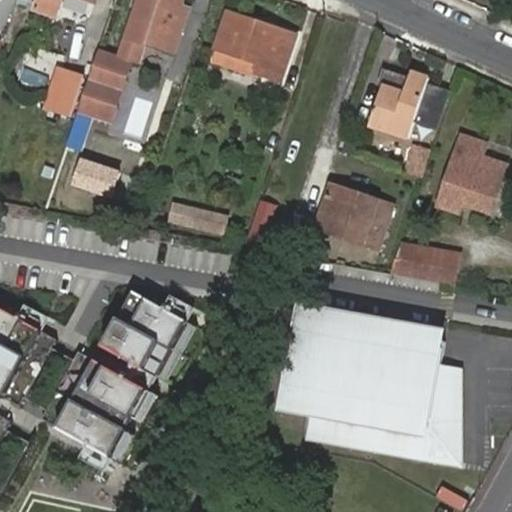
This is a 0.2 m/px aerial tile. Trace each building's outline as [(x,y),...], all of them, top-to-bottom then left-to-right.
[(37,0),(34,9),(55,17),(61,0),(83,0),(96,4),(97,0),(37,0)] [(144,0),(138,20),(125,58),(101,50),(80,112),(112,123),(132,62),(139,64),(145,45),(179,56),(194,11),(185,8),(187,0),(144,0)] [(230,16),(217,53),(259,68),(256,77),(278,84),(294,39),(230,16)] [(410,140),(431,80),(413,73),(410,78),(384,69),(379,85),(384,87),(370,125),(410,140)] [(86,80),(64,72),(51,111),(72,119),(86,80)] [(491,191),(501,164),(485,158),(490,146),(466,137),(443,204),(463,211),(467,201),(492,210),(498,193),(491,191)] [(355,154),(358,144),(348,140),(344,151),(355,154)] [(422,180),(431,153),(415,147),(409,164),(416,166),(412,177),(422,180)] [(412,177),(416,166),(409,164),(405,174),(412,177)] [(507,167),(501,164),(491,191),(498,193),(507,167)] [(78,183),(73,210),(99,215),(104,188),(78,183)] [(332,183),(331,188),(361,198),(362,193),(332,183)] [(361,198),(331,188),(318,226),(379,246),(393,204),(362,193),(361,198)] [(278,204),(265,198),(250,242),(263,247),(278,204)] [(174,219),(224,233),(227,221),(179,207),(174,219)] [(300,250),(308,226),(295,222),(287,245),(300,250)] [(390,272),(452,284),(458,254),(401,243),(390,272)] [(1,287),(37,302),(50,269),(15,254),(1,287)] [(69,314),(95,317),(98,287),(72,285),(69,314)] [(190,322),(134,292),(104,347),(159,377),(190,322)] [(448,330),(300,304),(281,411),(313,417),(309,441),(465,470),(464,369),(443,365),(448,330)] [(44,331),(0,306),(0,396),(6,400),(44,331)] [(151,391),(97,361),(59,429),(114,459),(151,391)]
